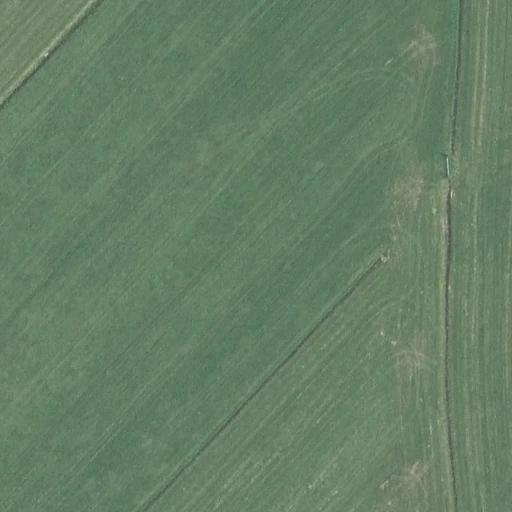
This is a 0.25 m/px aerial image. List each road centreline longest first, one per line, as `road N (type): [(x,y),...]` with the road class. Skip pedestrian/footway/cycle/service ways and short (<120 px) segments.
road 1 (track): [(482,158),(495,511)]
road 2 (track): [(319,277),(449,169),(511,147)]
